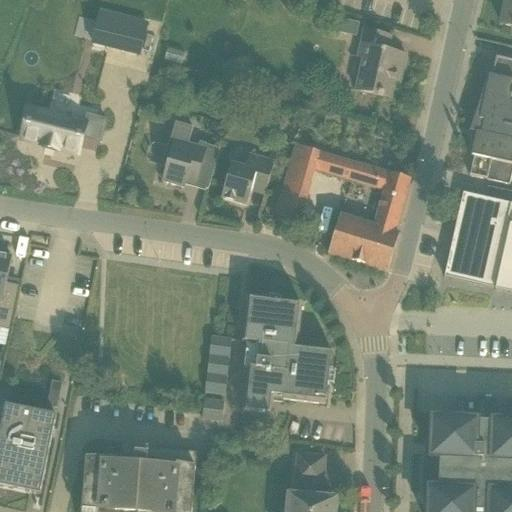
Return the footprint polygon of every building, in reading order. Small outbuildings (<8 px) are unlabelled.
[(511,27),(511,0),(506,0),(501,25),(511,27)] [(140,57),(148,25),(99,13),(91,45),(140,57)] [(335,32),(356,37),(359,24),(338,19),(335,32)] [(362,60),(356,92),(391,99),(397,73),(402,74),(406,56),(388,52),(391,37),(364,31),(357,59),(362,60)] [(489,77),(487,87),(480,117),(480,121),(484,122),(481,132),(481,134),(477,133),(474,146),(472,157),(474,157),(470,177),(509,185),(511,171),(511,61),(496,58),(492,77),(489,77)] [(304,111),(296,109),(294,117),(302,119),(304,111)] [(29,110),(27,117),(26,116),(22,134),(23,134),(21,141),(42,147),(41,149),(58,153),(58,151),(78,155),(84,131),(103,136),(106,121),(87,116),(85,123),(29,110)] [(212,122),(208,136),(221,139),(225,125),(212,122)] [(208,190),(214,171),(221,150),(206,145),(206,144),(199,142),(198,146),(188,143),(193,129),(175,123),(168,146),(167,145),(161,163),(167,164),(161,182),(184,189),(186,180),(195,183),(194,186),(208,190)] [(268,161),(274,163),(277,153),(271,151),(268,161)] [(367,167),(321,154),(315,172),(361,187),(367,167)] [(245,167),(232,163),(227,180),(221,199),(247,207),(253,187),(266,190),(264,196),(265,196),(271,177),(274,163),(268,161),(248,156),(245,167)] [(392,174),(377,170),(371,190),(382,194),(372,225),(340,215),(328,255),(353,262),(353,263),(356,263),(362,265),(364,266),(388,273),(399,234),(395,233),(411,180),(392,174)] [(511,205),(463,194),(444,278),(494,290),(494,291),(511,295),(511,205)] [(12,256),(0,253),(0,327),(10,329),(19,285),(7,282),(12,256)] [(273,399),(326,405),(332,352),(297,348),(302,306),(248,300),(243,343),(248,343),(245,368),(249,369),(244,411),(271,414),(273,399)] [(232,341),(212,339),(210,357),(229,359),(232,341)] [(229,359),(210,357),(207,375),(227,378),(229,359)] [(207,375),(205,394),(225,397),(227,378),(207,375)] [(205,400),(204,415),(203,421),(222,423),(224,402),(205,400)] [(0,433),(0,486),(40,495),(56,416),(6,406),(0,433)] [(425,451),(424,455),(423,458),(422,462),(421,469),(421,472),(421,479),(421,483),(421,486),(422,490),(423,497),(424,504),(425,507),(429,507),(429,511),(511,511),(511,423),(494,423),(493,424),(484,424),(477,423),(477,422),(433,421),(432,442),(428,441),(427,445),(426,448),(425,451)] [(191,511),(193,500),(197,453),(135,448),(135,451),(126,450),(126,458),(125,458),(120,459),(86,459),(81,511),(191,511)] [(304,496),(289,494),(287,511),(334,511),(336,500),(320,499),(321,485),(323,485),(325,457),(296,455),(294,485),(305,486),(304,496)]
